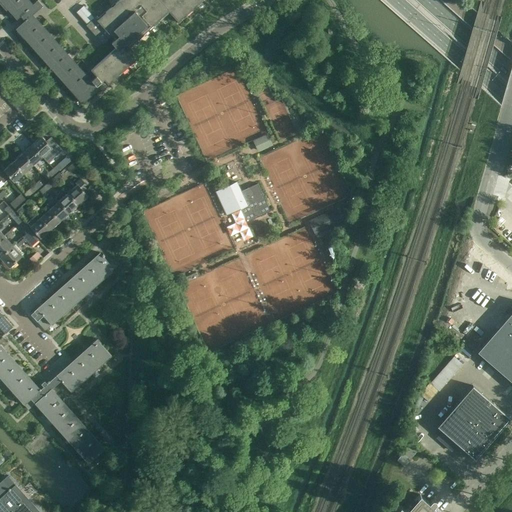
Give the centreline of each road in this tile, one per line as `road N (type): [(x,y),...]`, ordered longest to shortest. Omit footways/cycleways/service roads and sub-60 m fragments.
road 1 (track): [(304,511),(388,284),(450,79)]
road 2 (residential): [(0,44),(74,127),(112,123),(191,50),(266,0)]
road 3 (unclassified): [(511,267),(477,229),(511,95)]
road 4 (secondary): [(391,0),(511,103)]
road 5 (residential): [(6,302),(110,208)]
